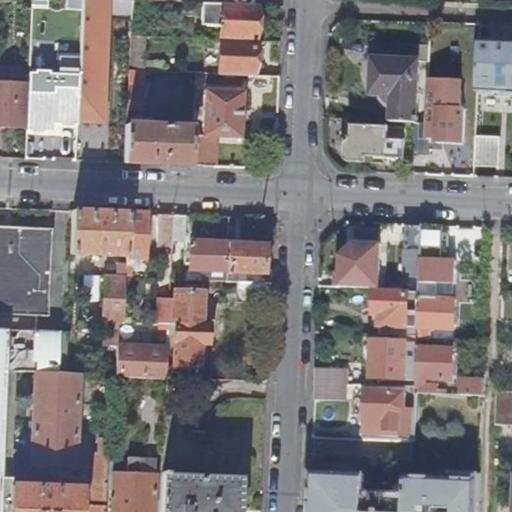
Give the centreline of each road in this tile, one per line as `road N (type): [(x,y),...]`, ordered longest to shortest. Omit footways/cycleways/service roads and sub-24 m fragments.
road 1 (residential): [(287,511),(299,193)]
road 2 (residential): [(0,184),(299,193)]
road 3 (residential): [(299,193),(511,207)]
road 4 (residential): [(299,193),(305,0)]
